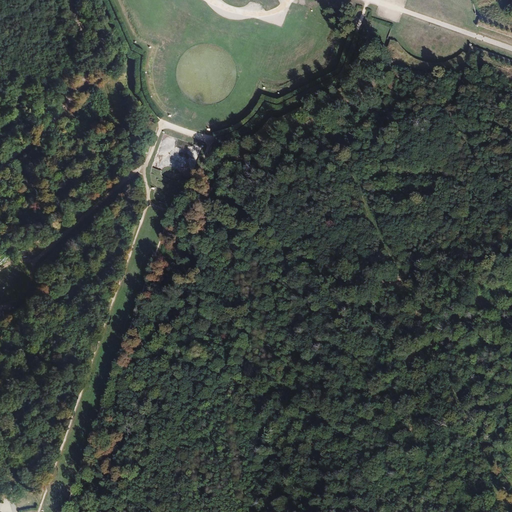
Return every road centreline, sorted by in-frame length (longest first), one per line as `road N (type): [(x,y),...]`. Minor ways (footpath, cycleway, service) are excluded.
road 1 (track): [(434,349),(340,143),(313,122)]
road 2 (track): [(0,167),(48,125),(87,70),(87,44),(67,0)]
road 3 (track): [(434,349),(511,493)]
road 4 (track): [(511,48),(373,0)]
road 5 (track): [(200,170),(222,168),(327,116)]
